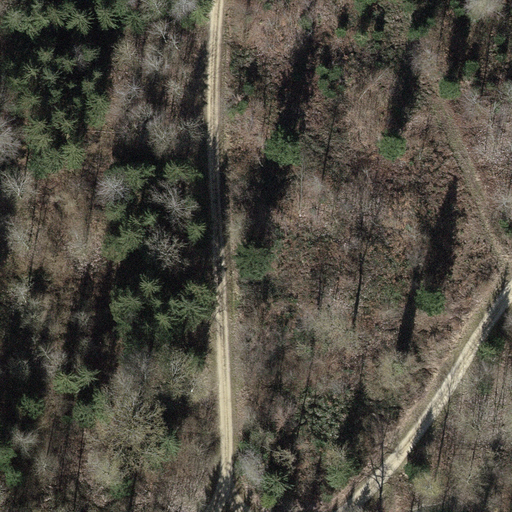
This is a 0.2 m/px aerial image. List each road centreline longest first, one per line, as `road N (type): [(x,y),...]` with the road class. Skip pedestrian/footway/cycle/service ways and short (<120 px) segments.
road 1 (track): [(209,511),(227,482),(230,456),(213,71),(220,0)]
road 2 (track): [(511,295),(394,463),(347,511)]
